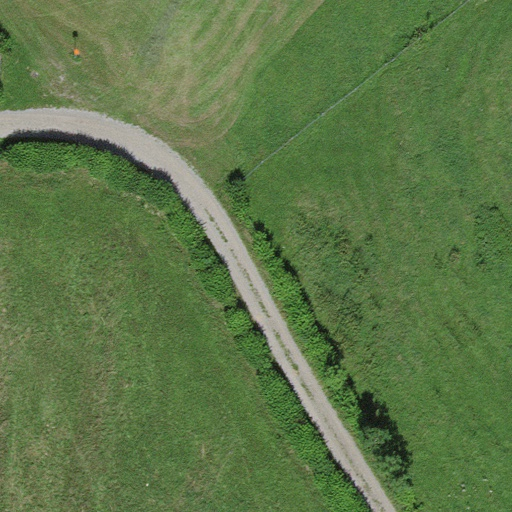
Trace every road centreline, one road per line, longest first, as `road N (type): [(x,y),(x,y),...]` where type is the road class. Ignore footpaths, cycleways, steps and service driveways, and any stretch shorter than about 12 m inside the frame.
road 1 (track): [(0,127),(90,128),(148,148),(212,219),(384,511)]
road 2 (track): [(90,128),(0,17)]
